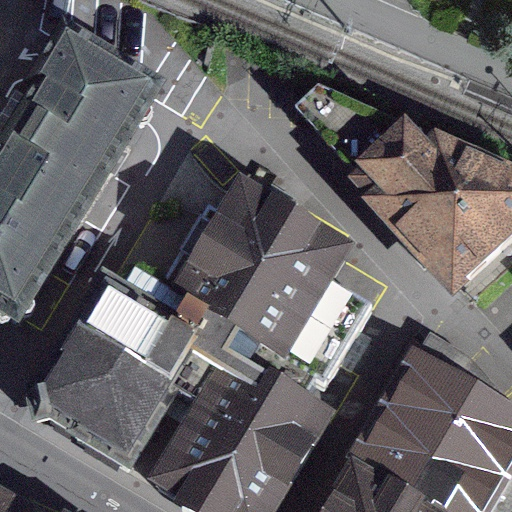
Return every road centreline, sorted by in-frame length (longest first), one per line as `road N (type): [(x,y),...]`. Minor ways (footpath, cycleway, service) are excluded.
road 1 (residential): [(511,74),(338,0)]
road 2 (secondary): [(109,511),(0,450)]
